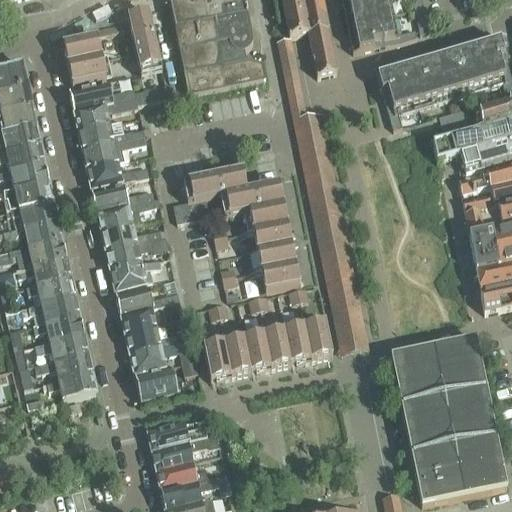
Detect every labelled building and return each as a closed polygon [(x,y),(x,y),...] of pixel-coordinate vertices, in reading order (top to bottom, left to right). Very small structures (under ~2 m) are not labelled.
[(0,0),(0,7),(0,8),(37,0),(0,0)] [(248,0),(176,0),(168,2),(189,102),(265,87),(248,0)] [(333,64),(320,0),(280,0),(290,45),(308,41),(318,85),(336,80),(333,64)] [(340,0),(352,60),(399,50),(416,45),(415,38),(398,42),(390,0),(340,0)] [(411,0),(420,41),(428,39),(420,0),(411,0)] [(162,78),(149,19),(127,24),(140,83),(142,83),(140,78),(160,73),(161,79),(162,78)] [(95,36),(96,43),(97,43),(97,44),(123,38),(122,30),(95,36)] [(511,87),(499,42),(398,72),(376,78),(393,136),(402,134),(399,121),(502,91),(506,104),(511,102),(511,87)] [(106,85),(97,44),(97,43),(96,43),(63,50),(63,53),(59,54),(60,58),(64,57),(72,93),(106,85)] [(0,75),(0,96),(27,91),(23,71),(0,75)] [(110,90),(69,99),(74,119),(117,110),(135,105),(134,97),(112,101),(110,90)] [(0,117),(32,110),(27,91),(0,96),(0,117)] [(165,93),(140,98),(143,111),(168,106),(165,93)] [(135,105),(117,110),(119,120),(138,116),(137,112),(143,111),(140,98),(135,100),(136,105),(135,105)] [(478,137),(485,135),(511,127),(511,106),(474,118),(478,137)] [(32,110),(0,117),(0,137),(36,129),(32,110)] [(74,119),(78,139),(110,131),(108,121),(112,120),(112,121),(119,120),(117,110),(74,119)] [(439,123),(445,145),(473,136),(467,115),(439,123)] [(511,146),(511,127),(485,135),(487,144),(469,149),(467,140),(439,147),(435,130),(434,130),(434,131),(430,132),(438,167),(461,161),(511,146)] [(0,159),(41,150),(36,129),(0,137),(0,159)] [(78,139),(82,158),(127,148),(126,140),(124,141),(121,129),(110,131),(78,139)] [(82,158),(87,177),(119,170),(128,168),(126,157),(146,153),(144,144),(127,148),(82,158)] [(511,166),(511,146),(461,161),(466,180),(511,166)] [(41,150),(0,159),(0,170),(8,169),(9,177),(45,169),(41,150)] [(50,189),(45,169),(9,177),(14,197),(50,189)] [(121,180),(119,170),(87,177),(91,197),(150,184),(148,174),(121,180)] [(511,173),(460,189),(462,201),(511,188),(511,173)] [(295,245),(290,246),(279,190),(247,197),(243,177),(189,188),(193,208),(173,212),(177,231),(210,224),(206,207),(226,203),(230,223),(249,219),(266,300),(300,293),(299,290),(304,289),(303,285),(299,286),(291,250),(296,249),(295,245)] [(466,219),(511,208),(511,188),(462,201),(466,219)] [(50,189),(14,197),(0,200),(0,204),(4,204),(5,207),(8,207),(11,218),(54,208),(50,189)] [(92,200),(97,221),(149,209),(147,201),(127,205),(124,193),(92,200)] [(102,241),(134,233),(142,231),(140,220),(157,216),(155,207),(149,209),(97,221),(102,241)] [(58,227),(54,208),(11,218),(9,218),(13,238),(23,235),(58,227)] [(500,233),(511,230),(511,208),(466,219),(470,243),(499,236),(500,233)] [(23,235),(13,238),(3,240),(5,250),(20,247),(19,245),(25,243),(27,254),(63,246),(58,227),(23,235)] [(102,241),(106,260),(167,246),(165,237),(136,244),(134,233),(102,241)] [(212,238),(216,255),(229,252),(225,235),(212,238)] [(511,235),(502,238),(499,236),(470,243),(477,278),(511,271),(511,235)] [(67,265),(63,246),(27,254),(8,259),(9,264),(16,263),(19,276),(32,273),(67,265)] [(106,260),(110,279),(143,272),(140,261),(150,258),(151,260),(153,260),(154,262),(170,258),(167,246),(106,260)] [(67,265),(32,273),(19,276),(12,278),(15,287),(34,283),(36,292),(71,283),(67,265)] [(160,267),(143,272),(110,279),(115,300),(154,291),(151,277),(161,274),(160,267)] [(496,296),(509,294),(511,293),(511,271),(477,278),(481,299),(496,296)] [(221,278),(224,295),(237,293),(233,276),(221,278)] [(76,303),(71,283),(36,292),(26,294),(28,303),(31,303),(34,313),(40,311),(76,303)] [(511,293),(509,294),(496,296),(481,299),(486,321),(511,314),(511,293)] [(305,295),(289,299),(291,311),(308,308),(305,295)] [(116,303),(121,323),(153,316),(181,310),(179,302),(151,308),(148,296),(116,303)] [(76,303),(40,311),(45,331),(80,323),(76,303)] [(266,303),(249,307),(252,319),(268,316),(266,303)] [(226,312),(209,315),(211,328),(228,324),(226,312)] [(121,323),(125,343),(158,336),(153,316),(121,323)] [(85,341),(80,323),(45,331),(33,333),(35,342),(47,339),(49,349),(85,341)] [(297,371),(330,364),(333,363),(326,329),(204,355),(211,389),(213,388),(214,393),(217,392),(216,387),(253,380),(253,384),(257,384),(257,379),(293,372),(294,376),(297,375),(297,371)] [(125,343),(130,362),(179,351),(177,342),(169,344),(166,334),(158,336),(125,343)] [(85,341),(49,349),(34,352),(37,363),(52,359),(54,369),(89,361),(85,341)] [(423,511),(507,495),(477,348),(393,367),(422,511),(423,511)] [(130,362),(134,382),(167,375),(164,364),(177,361),(177,359),(188,357),(186,349),(179,351),(130,362)] [(93,378),(89,361),(54,369),(34,373),(36,383),(56,378),(58,387),(93,378)] [(178,400),(172,374),(167,375),(134,382),(141,409),(178,400)] [(98,399),(93,378),(58,387),(42,390),(43,397),(49,396),(50,399),(61,397),(63,408),(98,399)] [(70,421),(72,421),(82,418),(80,409),(68,412),(70,421)] [(147,440),(151,458),(203,446),(202,442),(197,443),(196,439),(186,441),(184,430),(147,440)] [(203,446),(151,458),(160,497),(211,485),(210,480),(206,481),(205,477),(195,480),(192,467),(190,458),(207,454),(207,457),(219,454),(217,443),(203,446)] [(199,497),(220,492),(218,484),(211,485),(160,497),(163,511),(213,511),(212,507),(202,510),(199,497)] [(387,511),(404,511),(403,500),(386,502),(387,511)]
